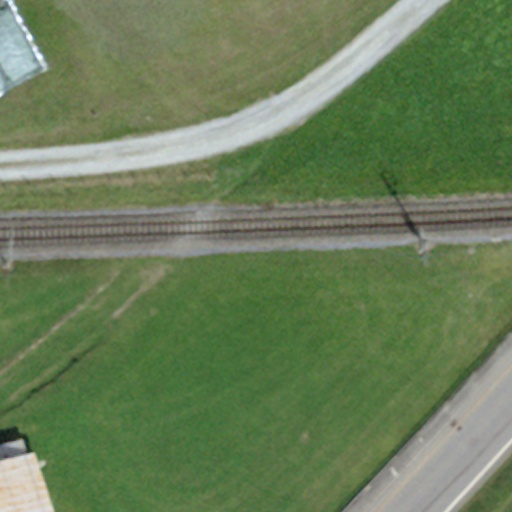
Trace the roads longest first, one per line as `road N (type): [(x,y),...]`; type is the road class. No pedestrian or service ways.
road 1 (track): [(0,166),(171,149),(236,130),(343,69),(425,0)]
road 2 (tertiary): [(414,511),(511,408)]
road 3 (track): [(0,401),(101,321)]
